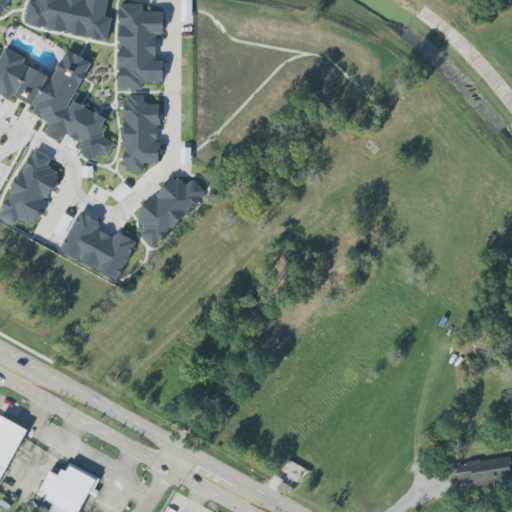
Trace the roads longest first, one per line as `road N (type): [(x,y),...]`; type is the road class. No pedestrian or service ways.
road 1 (residential): [(146,0),(162,6),(166,167),(123,206),(102,213),(73,200),(66,163),(0,121)]
road 2 (primary): [(0,377),(243,511)]
road 3 (primary): [(183,450),(0,351)]
